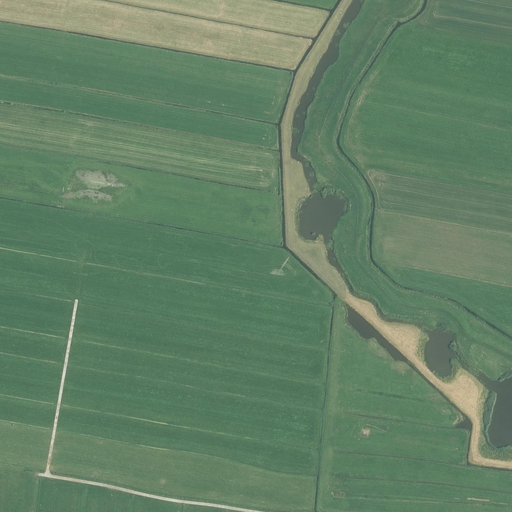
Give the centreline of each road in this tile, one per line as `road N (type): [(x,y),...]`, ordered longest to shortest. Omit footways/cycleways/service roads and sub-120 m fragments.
road 1 (track): [(37,474),(48,476),(84,258)]
road 2 (track): [(48,476),(260,511)]
